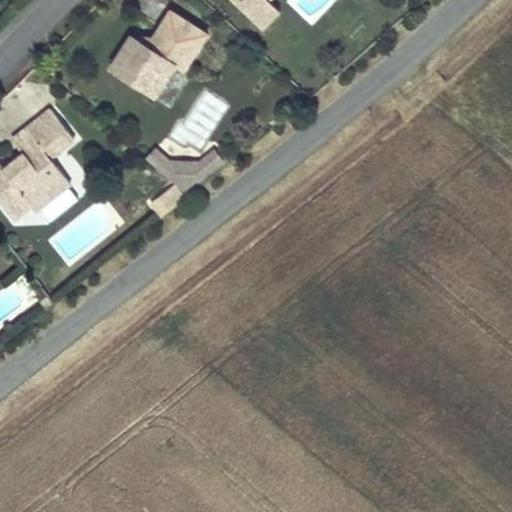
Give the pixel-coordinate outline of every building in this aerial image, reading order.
[(233,0),(264,29),(280,12),(269,2),(271,0),(233,0)] [(186,70),(209,34),(172,11),(155,38),(149,46),(133,36),(113,69),(157,96),(177,65),(186,70)] [(149,46),(155,38),(133,36),(149,46)] [(36,212),(71,184),(51,159),(75,139),(52,110),(27,130),(43,150),(26,164),(21,158),(6,170),(0,162),(0,200),(15,220),(32,206),(36,212)] [(43,150),(27,130),(14,140),(26,154),(21,158),(26,164),(43,150)] [(10,142),(0,149),(0,161),(4,166),(19,154),(10,142)] [(175,181),(175,167),(174,167),(168,162),(165,165),(157,158),(160,155),(161,154),(155,149),(147,159),(185,192),(197,182),(175,181)] [(224,160),(216,150),(210,155),(218,165),(224,160)] [(168,162),(160,155),(157,158),(165,165),(168,162)] [(197,182),(218,165),(210,155),(197,165),(197,162),(174,162),(174,167),(175,167),(175,181),(197,182)] [(175,185),(170,189),(180,202),(185,198),(175,185)] [(170,189),(152,203),(162,216),(180,202),(170,189)] [(45,309),(54,303),(48,295),(40,302),(45,309)]
